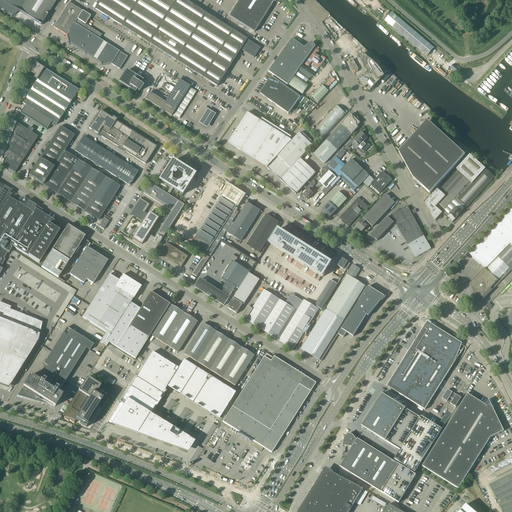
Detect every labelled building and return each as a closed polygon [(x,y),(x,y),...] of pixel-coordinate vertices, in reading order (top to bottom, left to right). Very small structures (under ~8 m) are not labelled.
[(0,0),(0,7),(13,16),(19,11),(26,1),(23,0),(0,0)] [(26,0),(26,1),(19,11),(41,25),(56,0),(26,0)] [(200,10),(183,0),(100,0),(95,9),(217,86),(240,49),(254,57),(259,48),(200,10)] [(274,2),(271,0),(239,0),(229,16),(254,32),(274,2)] [(102,35),(86,24),(91,16),(69,2),(53,27),(67,36),(69,46),(72,45),(84,52),(85,56),(88,55),(100,63),(101,66),(111,64),(119,69),(127,57),(99,39),(102,35)] [(426,56),(433,48),(392,13),(385,21),(426,56)] [(288,85),(315,46),(312,42),(304,47),(292,39),(269,72),(288,85)] [(358,81),(363,89),(368,86),(370,90),(370,91),(381,80),(380,79),(384,77),(384,76),(386,75),(380,70),(380,69),(379,69),(379,68),(363,53),(358,56),(369,75),(358,81)] [(357,72),(358,69),(353,59),(347,62),(349,66),(350,66),(351,68),(350,68),(354,74),(357,72)] [(26,105),(21,113),(47,130),(50,124),(52,125),(54,123),(57,125),(72,101),(74,99),(75,97),(74,97),(78,91),(44,69),(42,67),(41,67),(39,66),(40,66),(39,66),(36,63),(35,63),(35,64),(32,67),(32,66),(32,67),(32,68),(30,72),(30,73),(29,76),(28,76),(29,76),(33,79),(36,81),(22,103),(26,105)] [(450,68),(457,74),(460,70),(454,65),(450,68)] [(437,67),(436,69),(445,77),(446,75),(437,67)] [(135,92),(136,90),(139,91),(139,92),(143,86),(142,86),(140,84),(142,81),(127,71),(120,82),(135,92)] [(300,97),(271,77),(260,93),(288,114),(300,97)] [(150,92),(145,99),(172,116),(190,87),(179,80),(165,102),(150,92)] [(322,85),(310,98),(317,104),(329,91),(322,85)] [(336,105),(313,131),(322,139),(346,114),(348,112),(343,108),(341,110),(336,105)] [(199,123),(207,129),(216,114),(207,109),(199,123)] [(100,111),(89,128),(145,164),(156,147),(116,121),(117,120),(113,117),(112,119),(100,111)] [(316,173),(300,158),(312,146),(299,133),(292,141),(247,112),(228,143),(267,168),(267,169),(267,170),(268,170),(269,171),(270,171),(270,170),(296,194),(316,173)] [(325,164),(337,151),(361,124),(351,114),(326,141),(314,154),(325,164)] [(384,128),(388,126),(382,115),(378,117),(384,128)] [(0,163),(15,173),(38,137),(12,120),(10,122),(0,147),(0,163)] [(427,121),(400,151),(399,153),(413,179),(430,194),(465,156),(465,155),(467,150),(453,145),(427,121)] [(60,126),(29,176),(99,221),(120,187),(64,151),(75,136),(60,126)] [(361,133),(353,141),(358,145),(357,146),(364,152),(369,146),(364,141),(367,138),(361,133)] [(129,185),(138,172),(84,137),(75,151),(129,185)] [(342,150),(337,156),(339,159),(345,153),(342,150)] [(469,154),(466,158),(454,171),(451,175),(425,203),(435,221),(442,214),(446,218),(452,223),(455,220),(455,219),(466,207),(467,208),(495,178),(469,154)] [(336,157),(328,166),(354,191),(357,187),(358,188),(363,183),(369,176),(351,159),(345,166),(336,157)] [(188,169),(189,168),(183,164),(182,165),(174,160),(161,181),(171,187),(173,188),(183,195),(196,174),(188,169)] [(327,166),(318,176),(321,179),(319,182),(326,189),(337,178),(338,176),(327,166)] [(369,176),(363,183),(364,184),(368,187),(370,185),(379,194),(392,180),(383,172),(374,181),(371,177),(369,176)] [(0,213),(10,198),(14,192),(12,191),(12,190),(0,182),(0,213)] [(140,198),(118,233),(152,256),(168,230),(169,230),(185,205),(169,195),(173,188),(171,187),(167,194),(150,183),(143,193),(172,211),(155,238),(149,235),(156,224),(159,218),(150,212),(147,216),(144,214),(150,205),(140,198)] [(235,214),(237,211),(238,209),(236,207),(237,205),(237,204),(242,198),(243,195),(228,186),(222,195),(221,196),(205,222),(185,210),(172,231),(203,251),(211,256),(237,215),(235,214)] [(311,186),(303,195),(307,200),(313,194),(316,191),(313,188),(311,186)] [(339,192),(322,209),(330,217),(347,199),(339,192)] [(363,218),(363,219),(366,221),(372,227),(394,203),(385,195),(363,218)] [(0,273),(3,269),(1,267),(5,260),(4,259),(7,252),(9,253),(12,247),(11,247),(12,246),(39,263),(59,231),(57,230),(61,225),(35,209),(37,206),(28,201),(24,207),(10,198),(0,213),(0,273)] [(368,206),(358,198),(339,218),(348,227),(368,206)] [(241,241),(260,211),(248,203),(229,233),(241,241)] [(415,258),(431,249),(407,206),(388,217),(371,235),(377,241),(394,223),(395,222),(401,234),(407,245),(415,258)] [(470,284),(475,293),(480,303),(511,269),(511,207),(480,242),(469,254),(485,268),(470,284)] [(271,215),(269,217),(266,215),(247,245),(260,253),(279,223),(276,221),(277,219),(271,215)] [(99,226),(104,230),(109,221),(104,218),(99,226)] [(361,221),(356,226),(362,232),(367,226),(364,223),(366,221),(363,219),(361,221)] [(68,226),(66,228),(52,250),(69,261),(85,237),(68,226)] [(324,260),(323,261),(322,260),(322,259),(322,258),(315,254),(312,252),(305,248),(304,249),(303,248),(303,247),(296,242),(293,241),(287,236),(286,236),(286,237),(284,236),(285,235),(284,234),(277,230),(269,243),(323,277),(331,264),(324,260)] [(181,267),(188,257),(167,244),(160,254),(181,267)] [(69,275),(84,284),(86,280),(93,284),(108,261),(87,247),(69,275)] [(52,250),(41,267),(58,278),(69,261),(52,250)] [(193,274),(197,277),(206,261),(203,259),(193,274)] [(342,259),(337,266),(343,269),(346,271),(351,264),(342,259)] [(201,279),(195,288),(196,288),(200,290),(199,290),(200,290),(203,292),(203,293),(203,292),(206,294),(206,295),(207,294),(209,296),(210,296),(209,297),(210,297),(213,299),(216,301),(217,301),(220,303),(221,304),(224,305),(224,306),(229,297),(231,294),(232,294),(231,293),(233,290),(234,291),(234,290),(233,290),(235,287),(239,289),(250,272),(233,261),(222,278),(227,281),(223,288),(224,289),(222,292),(212,286),(208,284),(201,279)] [(310,336),(301,349),(307,352),(321,361),(327,352),(359,300),(367,287),(354,279),(360,269),(354,265),(312,332),(307,334),(305,337),(310,336)] [(249,274),(233,298),(242,304),(258,279),(249,274)] [(109,275),(82,318),(102,330),(106,333),(100,342),(107,346),(109,343),(135,359),(148,338),(129,326),(140,309),(130,303),(133,298),(134,299),(141,287),(122,275),(119,281),(109,275)] [(331,280),(315,306),(322,310),(338,284),(331,280)] [(359,301),(338,334),(343,338),(346,332),(353,337),(365,317),(367,318),(385,297),(369,287),(368,286),(367,288),(367,287),(359,300),(359,301)] [(296,351),(305,337),(307,334),(315,322),(312,321),(319,310),(304,301),(303,302),(293,296),(290,297),(285,303),(265,290),(252,309),(248,307),(242,317),(242,316),(242,317),(296,351)] [(151,334),(152,335),(171,306),(169,305),(170,305),(150,292),(142,305),(143,305),(129,326),(148,338),(151,334)] [(233,298),(227,308),(237,314),(243,304),(242,304),(233,298)] [(0,385),(8,389),(11,385),(38,341),(41,330),(43,322),(7,308),(0,305),(0,385)] [(171,306),(152,335),(152,336),(178,352),(197,322),(171,306)] [(400,365),(387,386),(400,394),(405,398),(425,410),(431,400),(449,371),(445,368),(454,352),(461,342),(427,321),(420,333),(409,350),(408,352),(400,365)] [(203,324),(184,354),(197,362),(216,332),(203,324)] [(22,388),(17,396),(36,403),(39,397),(55,407),(62,395),(56,392),(58,389),(60,390),(86,348),(90,350),(94,345),(67,327),(51,352),(55,355),(40,377),(43,379),(41,382),(30,375),(23,387),(22,388)] [(216,332),(197,362),(209,370),(228,340),(216,332)] [(228,340),(209,370),(222,378),(241,348),(228,340)] [(241,348),(222,378),(235,386),(254,356),(241,348)] [(167,386),(178,368),(152,352),(133,382),(160,399),(163,394),(164,395),(166,391),(165,390),(167,388),(167,387),(168,388),(169,387),(167,386)] [(222,422),(272,453),(316,383),(274,356),(271,361),(264,357),(261,361),(222,422)] [(183,360),(178,368),(167,386),(169,387),(172,388),(171,389),(176,392),(176,391),(180,394),(196,368),(183,360)] [(209,376),(196,368),(180,394),(184,396),(184,397),(189,400),(189,399),(193,402),(209,376)] [(209,376),(193,402),(197,405),(202,408),(206,410),(222,384),(209,376)] [(106,381),(113,385),(116,381),(109,377),(106,381)] [(100,386),(87,378),(78,391),(80,393),(64,418),(65,418),(65,419),(68,421),(69,420),(74,423),(76,419),(80,422),(80,423),(86,427),(106,397),(97,391),(100,386)] [(133,382),(124,397),(150,414),(152,411),(152,412),(155,407),(154,407),(160,399),(133,382)] [(236,393),(222,384),(206,410),(210,413),(215,416),(218,417),(220,413),(222,414),(236,393)] [(445,394),(442,399),(447,401),(450,397),(452,393),(448,390),(445,394)] [(400,450),(420,418),(405,409),(406,408),(382,394),(361,426),(385,441),(400,450)] [(504,431),(488,400),(485,405),(468,394),(422,466),(459,489),(490,438),(504,431)] [(453,399),(451,404),(455,407),(461,398),(456,395),(453,399)] [(192,445),(195,442),(150,414),(124,397),(108,422),(187,451),(191,444),(192,445)] [(353,435),(352,434),(351,434),(350,434),(350,433),(349,433),(349,434),(348,434),(347,434),(347,435),(346,435),(346,436),(345,436),(345,437),(345,438),(344,440),(344,441),(343,442),(343,443),(343,444),(343,445),(343,446),(343,445),(345,446),(345,447),(346,447),(347,446),(352,447),(348,453),(343,453),(343,452),(342,452),(343,457),(343,456),(346,456),(340,466),(399,503),(408,489),(409,490),(413,483),(412,482),(416,475),(357,438),(356,440),(355,438),(354,436),(353,435)] [(511,456),(491,467),(494,473),(511,463),(511,456)] [(323,473),(300,511),(302,511),(301,511),(348,511),(363,489),(352,483),(331,472),(329,476),(323,473)] [(511,511),(511,473),(489,485),(502,511),(511,511)] [(70,507),(67,511),(77,511),(78,510),(73,508),(75,503),(72,502),(70,507)]
